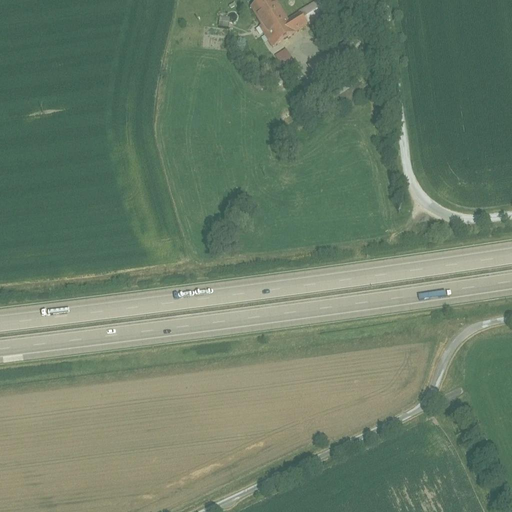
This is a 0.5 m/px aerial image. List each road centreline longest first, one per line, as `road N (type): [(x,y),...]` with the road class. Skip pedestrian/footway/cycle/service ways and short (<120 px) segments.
road 1 (motorway): [(511,250),(0,319)]
road 2 (motorway): [(0,353),(511,285)]
road 3 (residential): [(206,511),(415,411),(457,340),(511,320)]
road 4 (residential): [(511,216),(453,217),(416,192),(379,0)]
road 5 (track): [(423,402),(451,422),(498,511)]
